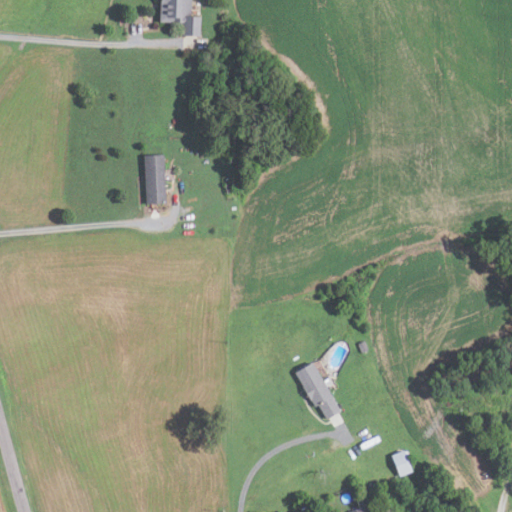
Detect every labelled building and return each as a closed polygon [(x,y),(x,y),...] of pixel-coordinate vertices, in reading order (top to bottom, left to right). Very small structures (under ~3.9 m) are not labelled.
[(197,36),(198,17),(188,17),(188,0),(157,0),(156,22),(180,23),(180,36),(197,36)] [(161,153),(164,202),(143,203),(141,155),(161,153)] [(225,193),(223,184),(229,183),(232,191),(225,193)] [(360,352),(356,344),(363,340),(367,349),(360,352)] [(291,371),(309,361),(338,410),(324,419),(316,405),(312,407),(291,371)] [(401,449),(410,472),(397,477),(388,455),(401,449)] [(360,506),(366,504),(363,495),(356,497),(360,506)]
